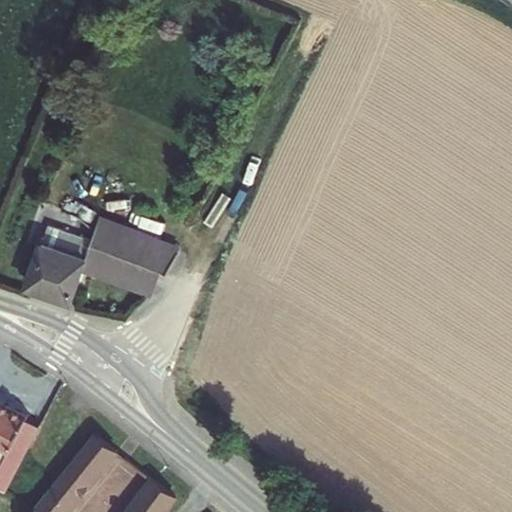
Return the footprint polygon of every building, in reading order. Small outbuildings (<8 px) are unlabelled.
[(127,264),(163,277),(164,272),(168,274),(170,271),(177,250),(102,222),(97,237),(127,264)] [(87,248),(90,232),(49,226),(47,242),(87,248)] [(97,237),(87,263),(159,289),(163,277),(127,264),(97,237)] [(44,247),(30,287),(51,295),(73,302),(87,263),(44,247)] [(7,456),(24,422),(26,418),(4,407),(0,404),(0,461),(3,463),(7,456)] [(3,463),(0,469),(0,495),(3,497),(5,492),(38,429),(24,422),(7,456),(3,463)] [(90,435),(28,511),(63,511),(111,453),(90,435)] [(148,482),(125,511),(158,511),(168,499),(148,482)]
